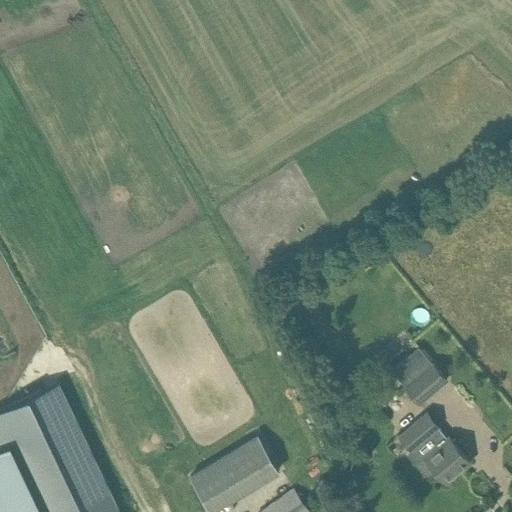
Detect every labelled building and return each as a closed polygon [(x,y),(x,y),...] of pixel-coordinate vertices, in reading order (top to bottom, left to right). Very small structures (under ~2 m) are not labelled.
[(404,385),(420,404),(449,380),(420,347),(396,367),(408,381),(404,385)] [(341,370),(331,375),(339,389),(349,383),(341,370)] [(123,511),(60,380),(0,408),(0,511),(123,511)] [(471,461),(427,410),(397,436),(408,449),(408,453),(425,473),(430,473),(435,469),(446,482),(471,461)] [(258,431),(204,467),(191,476),(210,509),(225,500),(279,466),(258,431)] [(256,511),(255,511),(310,511),(292,486),(256,511)]
